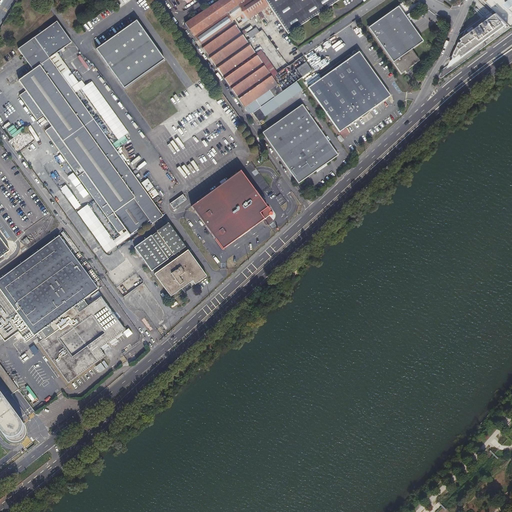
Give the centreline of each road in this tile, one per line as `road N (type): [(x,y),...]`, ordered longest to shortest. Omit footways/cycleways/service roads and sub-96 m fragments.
road 1 (primary): [(0,511),(511,54)]
road 2 (unclassified): [(0,136),(161,350)]
road 3 (residential): [(176,22),(313,212)]
road 4 (unknown): [(137,10),(126,4),(79,39),(170,158)]
road 5 (primary): [(161,350),(0,483)]
road 6 (primary): [(313,212),(161,350)]
road 7 (primary): [(412,121),(313,212)]
road 8 (unclassified): [(469,0),(412,121)]
road 9 (primary): [(511,39),(412,121)]
